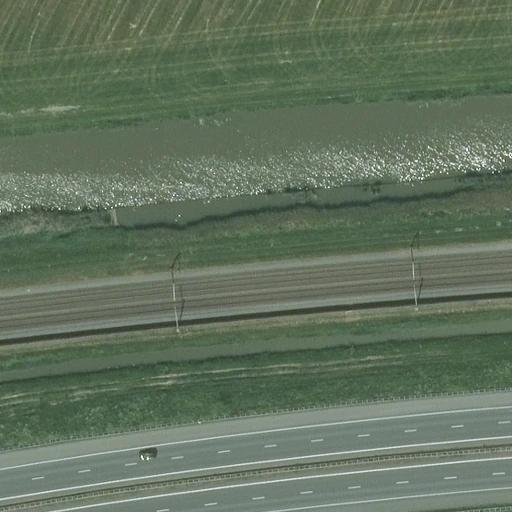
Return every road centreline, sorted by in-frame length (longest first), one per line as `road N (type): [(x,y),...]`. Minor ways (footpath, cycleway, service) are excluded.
road 1 (motorway): [(511,424),(130,464),(0,486)]
road 2 (motorway): [(160,511),(511,474)]
